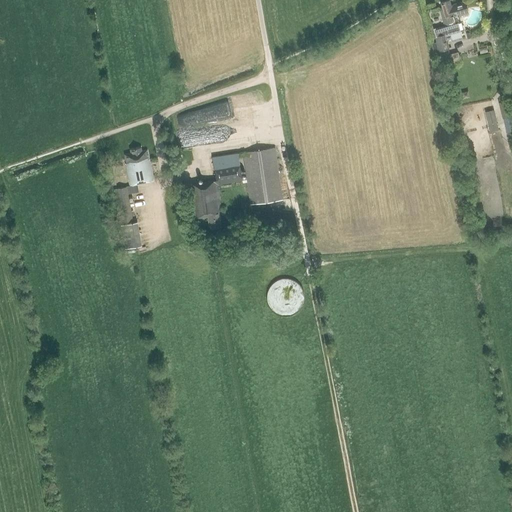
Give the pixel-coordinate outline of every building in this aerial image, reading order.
[(458,23),(456,17),(469,14),(465,2),(450,6),(449,2),(441,4),(442,8),(440,9),(444,26),(433,28),(435,36),(440,60),(450,58),(446,36),(460,32),(458,23)] [(502,117),(510,115),(506,100),(498,102),(502,117)] [(485,111),(488,124),(496,122),(493,109),(485,111)] [(142,147),(131,149),(132,153),(126,154),(127,163),(126,163),(129,184),(153,181),(148,150),(143,151),(142,147)] [(250,204),(281,199),(274,148),(244,152),(212,157),(215,180),(188,184),(193,219),(207,217),(209,229),(221,227),(219,211),(220,211),(219,208),(221,208),(218,185),(220,185),(220,184),(242,181),(242,183),(247,182),(250,204)] [(123,221),(132,219),(127,187),(117,188),(123,221)]
